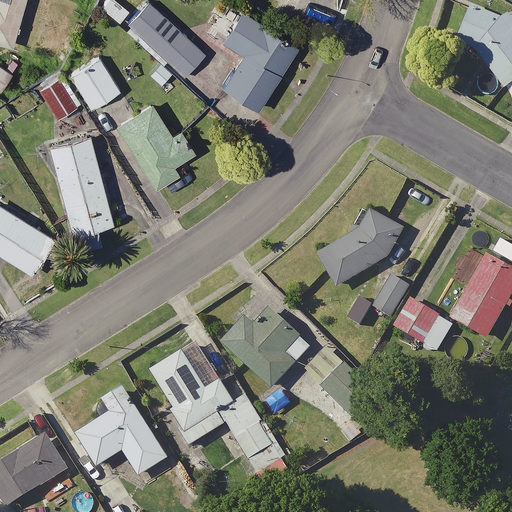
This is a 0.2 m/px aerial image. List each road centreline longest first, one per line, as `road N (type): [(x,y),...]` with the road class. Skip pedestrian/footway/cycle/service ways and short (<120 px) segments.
road 1 (residential): [(0,383),(269,225),(320,171),(370,98)]
road 2 (residential): [(511,181),(370,98)]
